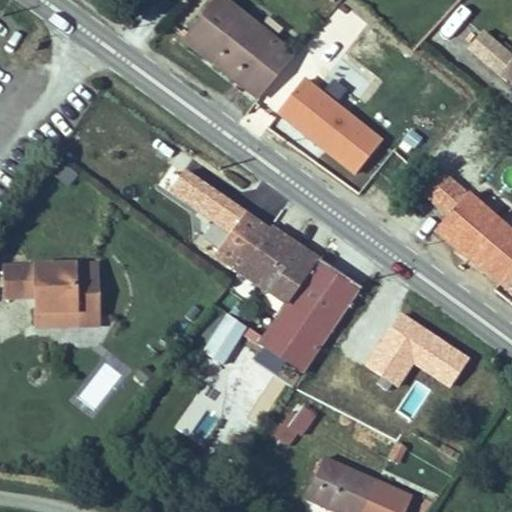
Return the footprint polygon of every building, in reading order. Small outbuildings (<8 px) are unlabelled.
[(298,53),(231,0),(216,0),(183,42),(259,102),(298,53)] [(511,58),(511,51),(484,29),(468,48),(499,74),(511,58)] [(511,58),(499,74),(511,85),(511,58)] [(387,139),(309,76),(279,113),(357,176),(387,139)] [(511,282),(511,229),(471,198),(444,232),(511,284),(511,282)] [(257,217),(233,201),(203,243),(227,258),(257,217)] [(279,227),(259,214),(257,217),(227,258),(248,272),(262,253),(279,227)] [(308,245),(279,227),(262,253),(277,262),(264,282),(277,291),(308,245)] [(348,270),(308,245),(277,291),(254,324),(255,325),(250,332),(295,358),(348,270)] [(277,262),(262,253),(248,272),(264,282),(277,262)] [(91,292),(86,287),(85,264),(0,269),(0,300),(25,299),(27,329),(47,327),(46,313),(88,311),(88,307),(91,302),(91,292)] [(89,324),(88,311),(46,313),(47,327),(89,324)] [(202,353),(225,365),(247,325),(225,313),(202,353)] [(332,394),(317,384),(310,395),(325,405),(332,394)] [(318,419),(297,405),(283,426),(299,437),(304,440),(318,419)] [(299,437),(283,426),(274,441),(289,451),(299,437)] [(408,451),(396,445),(387,461),(400,467),(408,451)] [(363,511),(376,485),(321,461),(302,504),(321,511),(363,511)] [(409,511),(414,501),(376,485),(363,511),(409,511)]
